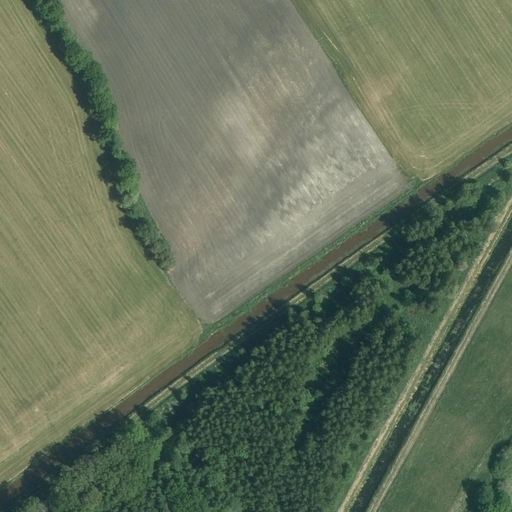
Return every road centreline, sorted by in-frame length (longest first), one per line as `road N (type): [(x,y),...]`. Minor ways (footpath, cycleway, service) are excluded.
road 1 (track): [(7,511),(511,152)]
road 2 (track): [(511,202),(337,511)]
road 3 (track): [(375,511),(511,261)]
